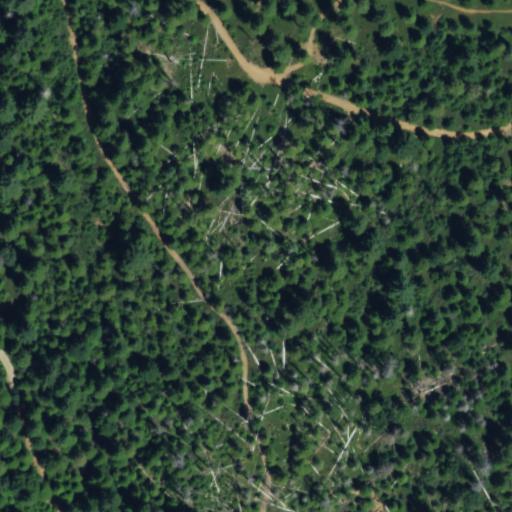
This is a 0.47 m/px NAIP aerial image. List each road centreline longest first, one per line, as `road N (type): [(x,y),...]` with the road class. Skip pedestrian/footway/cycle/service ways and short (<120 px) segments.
road 1 (track): [(263,511),(230,343),(202,292),(109,174),(89,133),(68,0)]
road 2 (track): [(511,116),(478,129),(419,125),(303,80),(242,68),(220,46),(211,0)]
road 3 (track): [(0,367),(56,511)]
